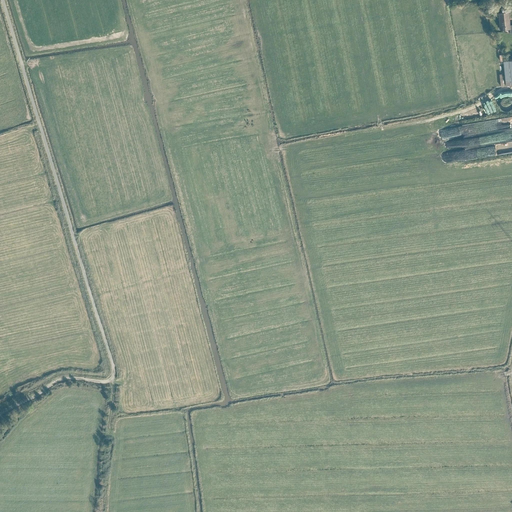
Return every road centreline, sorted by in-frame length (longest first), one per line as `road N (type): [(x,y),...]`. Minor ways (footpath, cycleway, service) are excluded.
road 1 (track): [(2,0),(113,375)]
road 2 (track): [(113,375),(65,378),(0,414)]
